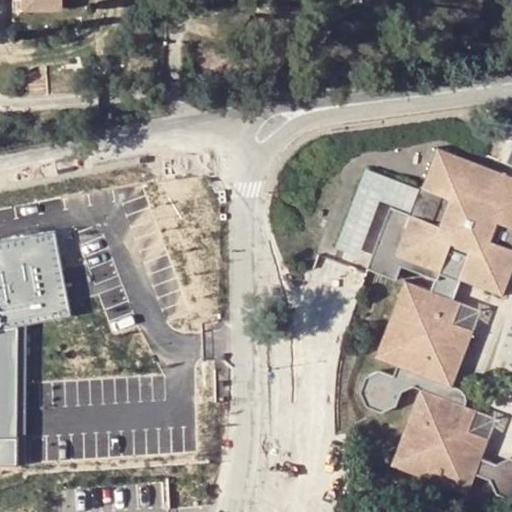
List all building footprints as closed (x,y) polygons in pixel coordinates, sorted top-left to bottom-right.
[(26,8),(25,0),(13,0),(14,19),(26,8)] [(25,0),(26,8),(64,7),(64,0),(25,0)] [(439,271),(459,278),(503,295),(511,270),(511,176),(437,148),(422,190),(420,189),(411,211),(409,215),(390,208),(367,267),(395,278),(399,264),(436,278),(439,271)] [(365,168),(357,191),(379,200),(411,211),(420,189),(365,168)] [(379,200),(357,191),(336,247),(357,255),(379,200)] [(0,328),(19,325),(72,315),(56,230),(0,241),(0,328)] [(452,299),(459,278),(439,271),(436,278),(432,291),(452,299)] [(404,281),(375,356),(399,366),(395,377),(380,371),(366,377),(361,390),(368,405),(382,411),(396,404),(400,390),(412,385),(420,388),(392,464),(468,493),(475,472),(491,479),(497,492),(511,497),(511,458),(510,457),(497,464),(481,458),(488,440),(496,417),(476,409),(465,405),(466,402),(465,399),(465,395),(463,393),(461,390),(458,388),(455,387),(452,386),(457,373),(480,309),(452,299),(432,291),(404,281)] [(511,358),(511,323),(501,355),(511,358)] [(0,463),(18,464),(19,325),(0,328),(0,463)] [(192,422),(192,451),(219,451),(219,422),(192,422)]
